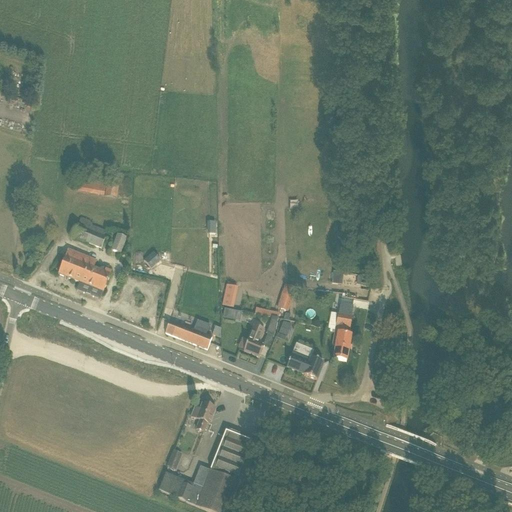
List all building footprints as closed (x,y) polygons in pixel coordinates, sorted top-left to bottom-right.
[(115,199),(117,187),(107,185),(105,197),(115,199)] [(72,239),(86,244),(93,227),(91,226),(92,223),(80,218),(72,239)] [(104,231),(93,227),(86,244),(101,250),(106,238),(104,237),(106,232),(104,231)] [(116,235),(110,251),(120,255),(126,239),(116,235)] [(77,269),(83,256),(68,251),(58,276),(71,281),(77,268),(77,269)] [(151,270),(160,262),(153,253),(143,261),(151,270)] [(77,268),(71,281),(103,293),(111,273),(104,270),(103,273),(93,269),(96,262),(83,256),(77,269),(77,268)] [(181,275),(177,291),(186,293),(189,277),(181,275)] [(223,307),(235,309),(240,288),(227,285),(223,307)] [(295,289),(284,285),(277,309),(288,313),(295,289)] [(235,322),(237,313),(224,311),(223,319),(235,322)] [(338,313),(331,346),(335,346),(333,360),(346,362),(351,337),(346,336),(347,330),(349,330),(352,316),(338,313)] [(279,333),(287,337),(293,325),(284,321),(279,333)] [(212,339),(205,336),(209,326),(197,322),(194,332),(170,322),(165,335),(207,351),(212,339)] [(271,323),(270,324),(266,335),(273,338),(274,335),(276,324),(271,323)] [(264,331),(254,327),(243,353),(259,359),(264,348),(258,345),(264,331)] [(220,330),(215,328),(212,337),(220,340),(220,330)] [(316,382),(323,366),(292,354),(286,369),(304,376),(316,382)] [(209,425),(215,410),(202,405),(200,411),(194,409),(191,418),(199,421),(196,430),(203,434),(207,424),(209,425)] [(165,474),(158,493),(206,511),(228,511),(239,485),(243,487),(259,446),(225,433),(210,472),(200,468),(193,486),(165,474)] [(175,472),(182,455),(173,451),(167,468),(175,472)]
